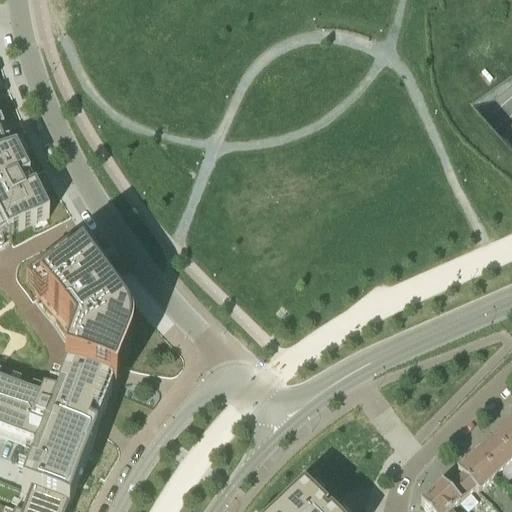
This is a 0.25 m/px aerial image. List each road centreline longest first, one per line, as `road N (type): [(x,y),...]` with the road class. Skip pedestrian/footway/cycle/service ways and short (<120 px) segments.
road 1 (motorway): [(179,511),(254,370),(498,0)]
road 2 (motorway): [(431,0),(207,337),(123,511)]
road 3 (trunk): [(185,511),(232,430),(366,249),(511,109)]
road 4 (trunk): [(191,511),(401,264),(511,157)]
road 5 (residential): [(243,378),(158,293),(104,217),(46,105),(19,0)]
road 6 (trunk): [(379,0),(225,263)]
road 7 (trunk): [(323,0),(278,100),(225,263)]
road 8 (trunk): [(225,263),(117,511)]
road 9 (residential): [(288,422),(372,360),(511,298)]
road 10 (residential): [(243,378),(204,395),(185,414),(119,511)]
road 11 (residential): [(511,370),(403,479)]
